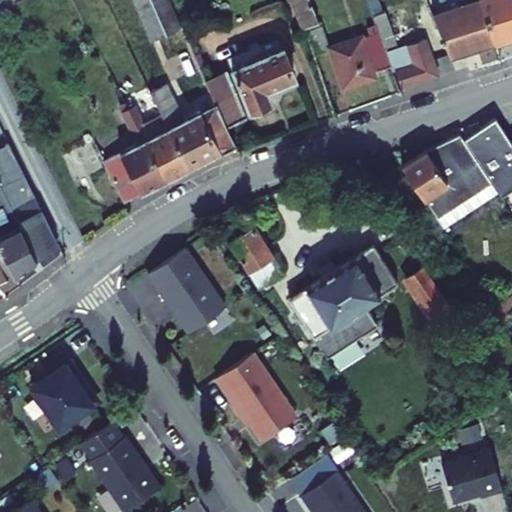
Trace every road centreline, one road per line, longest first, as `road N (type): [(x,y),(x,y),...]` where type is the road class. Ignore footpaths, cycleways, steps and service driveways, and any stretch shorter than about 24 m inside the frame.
road 1 (residential): [(511,90),(221,189),(86,273)]
road 2 (residential): [(245,511),(86,273)]
road 3 (residential): [(0,104),(86,273)]
